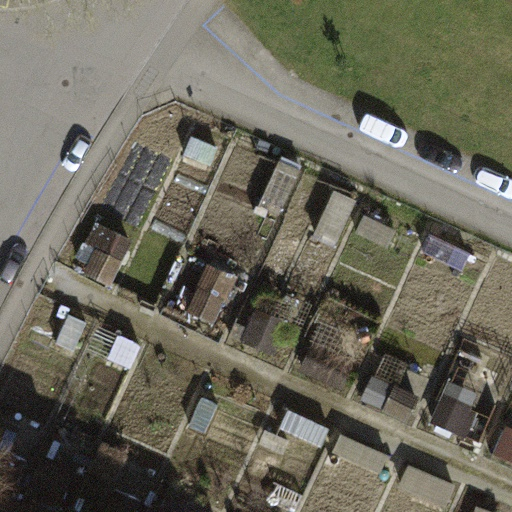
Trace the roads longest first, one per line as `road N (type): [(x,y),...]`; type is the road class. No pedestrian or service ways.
road 1 (track): [(0,253),(511,489)]
road 2 (residential): [(81,69),(200,77),(511,217)]
road 3 (residential): [(0,222),(81,69)]
